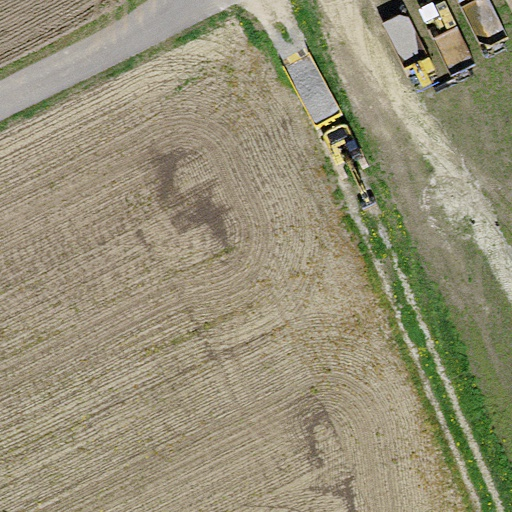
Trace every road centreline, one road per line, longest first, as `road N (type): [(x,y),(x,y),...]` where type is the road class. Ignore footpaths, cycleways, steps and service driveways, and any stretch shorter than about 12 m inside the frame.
road 1 (track): [(494,511),(288,28),(267,0)]
road 2 (track): [(0,102),(123,41),(177,0)]
